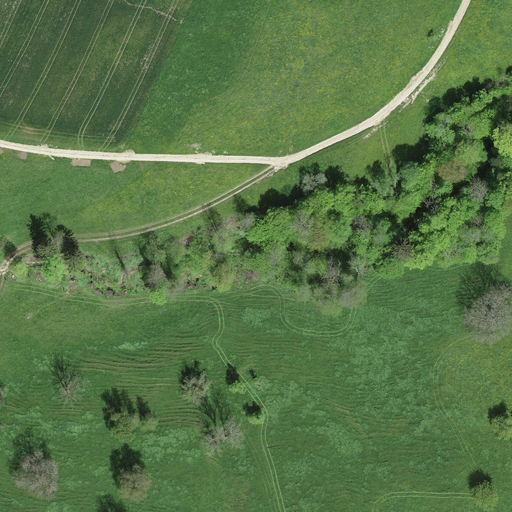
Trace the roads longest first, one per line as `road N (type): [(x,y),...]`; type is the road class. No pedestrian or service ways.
road 1 (track): [(0,142),(105,156),(286,161),(396,102),(424,73),(466,0)]
road 2 (track): [(286,161),(161,225),(30,240),(6,262),(0,282)]
